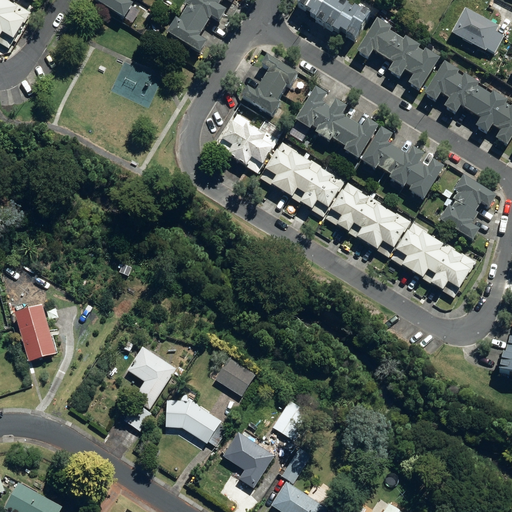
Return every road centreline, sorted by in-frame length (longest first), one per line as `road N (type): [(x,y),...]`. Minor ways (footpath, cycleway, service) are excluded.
road 1 (residential): [(183,144),(203,180),(437,329),(473,327),(511,230)]
road 2 (residential): [(511,180),(252,23)]
road 3 (residential): [(178,511),(45,430),(0,427)]
road 4 (residential): [(183,144),(186,124),(252,23)]
